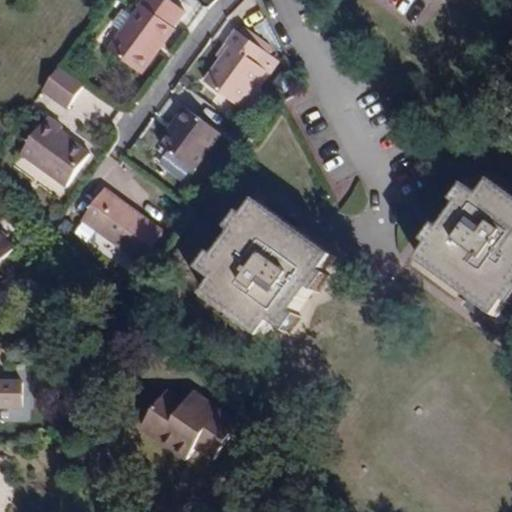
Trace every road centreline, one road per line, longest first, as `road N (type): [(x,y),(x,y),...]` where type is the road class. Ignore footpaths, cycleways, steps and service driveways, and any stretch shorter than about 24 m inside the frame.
road 1 (residential): [(379,253),(385,192),(285,0)]
road 2 (residential): [(229,0),(121,145)]
road 3 (unclassified): [(379,253),(481,329)]
